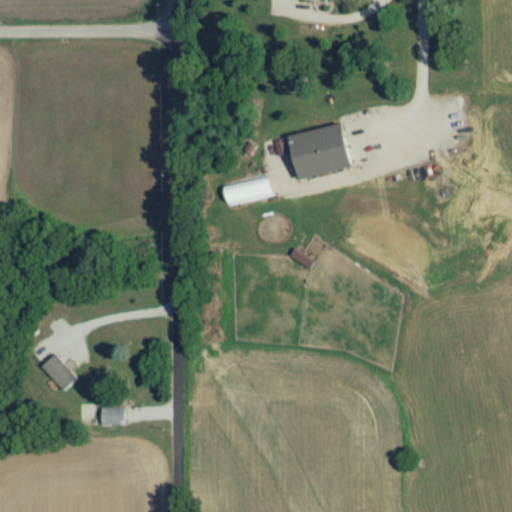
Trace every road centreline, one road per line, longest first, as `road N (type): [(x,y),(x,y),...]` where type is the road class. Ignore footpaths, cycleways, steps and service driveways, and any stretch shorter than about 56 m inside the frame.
road 1 (residential): [(177,511),(174,25)]
road 2 (residential): [(174,25),(0,28)]
